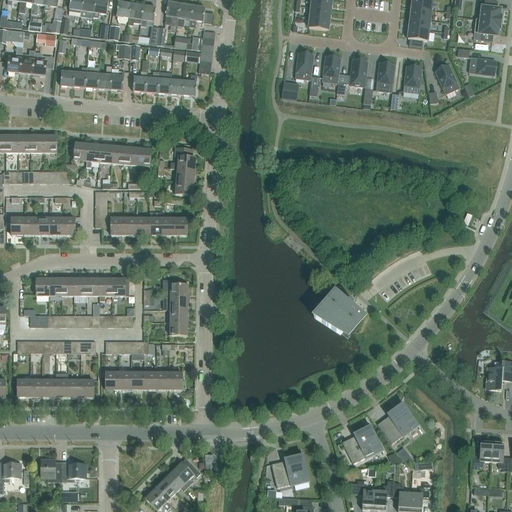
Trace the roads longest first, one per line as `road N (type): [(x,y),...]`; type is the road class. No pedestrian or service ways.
road 1 (residential): [(0,100),(218,118)]
road 2 (residential): [(206,260),(49,261),(0,281)]
road 3 (tertiary): [(511,178),(473,269),(412,350)]
road 4 (residential): [(205,434),(206,260)]
road 5 (residential): [(206,260),(218,118)]
road 6 (tertiary): [(412,350),(360,394),(313,418)]
road 7 (residential): [(412,350),(472,401),(511,415)]
